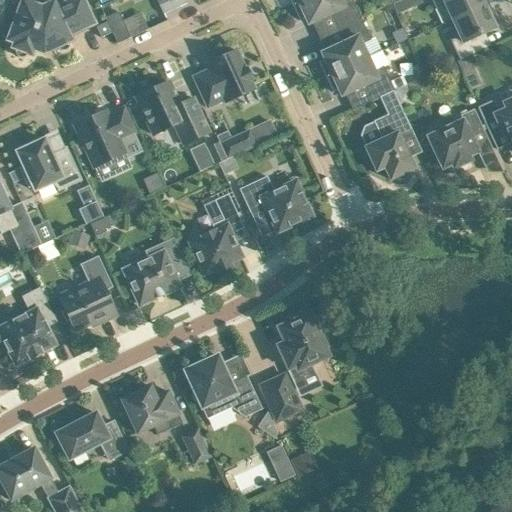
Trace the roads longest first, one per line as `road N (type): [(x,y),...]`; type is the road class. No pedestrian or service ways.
road 1 (residential): [(0,423),(227,309),(357,232)]
road 2 (residential): [(253,3),(0,112)]
road 3 (residential): [(357,232),(253,3)]
road 4 (residential): [(357,232),(449,211),(511,208)]
